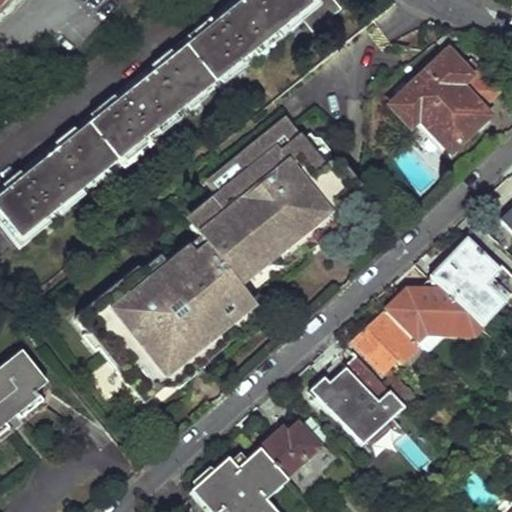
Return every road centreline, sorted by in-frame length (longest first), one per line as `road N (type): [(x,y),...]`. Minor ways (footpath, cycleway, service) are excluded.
road 1 (residential): [(119,511),(511,146)]
road 2 (unknown): [(31,511),(100,458),(113,457),(140,492)]
